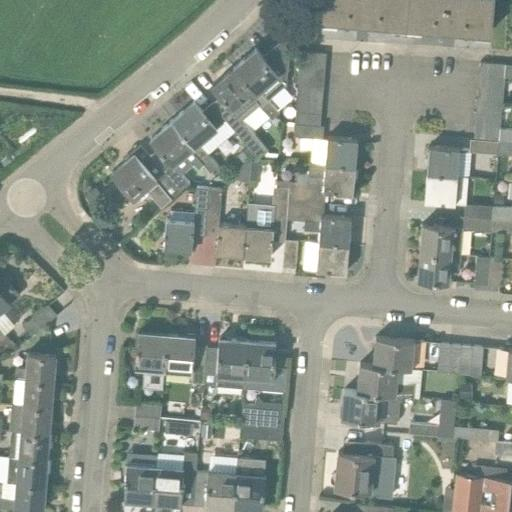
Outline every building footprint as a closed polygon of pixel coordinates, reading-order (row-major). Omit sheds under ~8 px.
[(405,25),(454,29),(490,32),(492,0),(321,0),(320,18),(405,25)] [(280,39),(266,50),(282,70),(296,59),(280,39)] [(260,91),(278,76),(255,49),(233,67),(256,94),(260,91)] [(299,63),(324,65),(325,53),(300,51),(299,63)] [(478,75),(503,77),(504,64),(479,62),(478,75)] [(324,65),(299,63),(298,75),(323,77),(324,65)] [(511,65),(504,64),(503,77),(511,78),(511,65)] [(267,150),(242,120),(258,105),(261,108),(269,102),(260,91),(256,94),(233,67),(211,86),(217,94),(208,101),(257,158),(267,150)] [(323,77),(298,75),(297,87),(322,90),(323,77)] [(477,87),(502,90),(503,77),(478,75),(477,87)] [(322,90),(297,87),(296,99),(321,102),(322,90)] [(476,100),(501,102),(502,90),(477,87),(476,100)] [(320,113),(321,102),(296,99),(295,111),(320,113)] [(475,112),(500,115),(501,102),(476,100),(475,112)] [(198,144),(217,129),(193,102),(171,120),(194,147),(198,144)] [(271,120),(279,113),(269,102),(261,108),(271,120)] [(320,113),(295,111),(294,123),(319,126),(319,124),(320,113)] [(474,125),(499,127),(500,115),(475,112),(474,125)] [(150,156),(180,191),(189,183),(181,174),(194,163),(199,169),(203,165),(199,162),(208,155),(198,144),(194,147),(171,120),(150,139),(158,149),(150,156)] [(322,126),(319,126),(294,123),(292,136),(321,139),(322,126)] [(472,139),(497,141),(499,129),(499,127),(474,125),(472,139)] [(511,130),(499,129),(497,141),(511,142),(511,130)] [(324,163),(354,166),(357,139),(327,137),(324,163)] [(468,152),(496,154),(497,141),(472,139),(469,139),(468,152)] [(496,154),(511,155),(511,142),(497,141),(496,154)] [(425,173),(456,176),(458,149),(428,146),(425,173)] [(170,199),(180,191),(150,156),(141,164),(133,153),(111,173),(134,200),(155,181),(170,199)] [(218,167),(208,155),(199,162),(203,165),(209,173),(210,172),(212,173),(218,167)] [(255,178),(260,160),(246,156),(242,175),(255,178)] [(287,200),(323,203),(324,192),(352,194),(354,166),(324,163),(310,162),(308,183),(276,180),(275,187),(288,188),(287,200)] [(490,219),(491,206),(464,203),(467,177),(456,176),(425,173),(423,201),(463,204),(462,216),(490,219)] [(283,241),(284,240),(286,219),(287,200),(288,188),(275,187),(272,186),(270,215),(271,215),(270,227),(245,225),(242,255),(270,258),(271,240),(283,241)] [(192,234),(204,235),(208,188),(196,187),(193,212),(170,210),(169,219),(165,218),(164,233),(163,233),(163,237),(164,237),(163,248),(190,251),(192,234)] [(242,255),(245,225),(218,223),(221,189),(208,188),(204,235),(216,236),(215,253),(242,255)] [(317,242),(347,245),(350,217),(322,215),(323,203),(287,200),(286,219),(305,220),(304,227),(318,229),(317,242)] [(511,220),(511,207),(491,206),(490,219),(511,220)] [(419,251),(460,255),(462,229),(489,231),(490,219),(462,216),(461,227),(422,224),(419,251)] [(511,220),(490,219),(489,231),(511,233),(511,220)] [(284,240),(283,241),(281,267),(294,268),(296,241),(284,240)] [(347,245),(317,242),(315,270),(345,272),(347,245)] [(417,279),(447,281),(451,282),(452,269),(459,269),(460,255),(419,251),(417,279)] [(473,284),(486,285),(488,257),(475,256),(473,284)] [(486,285),(498,286),(501,258),(488,257),(486,285)] [(0,310),(18,295),(4,278),(0,280),(0,310)] [(34,329),(35,331),(56,315),(47,304),(27,321),(34,329)] [(5,335),(0,328),(0,346),(1,348),(10,340),(5,335)] [(134,367),(162,369),(165,334),(137,332),(136,348),(135,348),(134,367)] [(203,384),(204,372),(205,347),(194,346),(194,337),(165,334),(162,369),(191,372),(190,383),(203,384)] [(383,367),(397,368),(411,369),(413,340),(374,337),(372,364),(384,365),(383,367)] [(215,374),(245,376),(246,341),(218,338),(217,348),(205,347),(204,372),(203,384),(214,385),(215,374)] [(246,341),(245,376),(244,389),(260,390),(261,377),(273,378),(274,378),(276,364),(285,365),(286,355),(274,354),(275,343),(246,341)] [(447,373),(450,344),(439,343),(436,371),(447,373)] [(450,344),(447,373),(458,374),(460,345),(450,344)] [(460,345),(458,374),(469,375),(471,346),(460,345)] [(471,346),(469,375),(480,376),(482,347),(471,346)] [(23,378),(53,380),(55,355),(27,353),(26,368),(15,367),(14,377),(17,378),(23,378)] [(356,390),(381,395),(413,397),(414,384),(396,382),(397,368),(383,367),(384,365),(372,364),(372,365),(358,364),(356,390)] [(53,380),(23,378),(21,406),(51,407),(53,380)] [(340,419),(379,422),(381,395),(356,390),(356,392),(343,390),(340,419)] [(259,413),(260,404),(260,398),(260,397),(258,396),(257,396),(255,397),(255,398),(254,404),(241,403),(241,412),(240,424),(265,427),(266,414),(259,413)] [(134,416),(159,418),(160,405),(135,403),(134,416)] [(19,431),(49,434),(51,407),(21,406),(19,431)] [(132,428),(158,431),(159,418),(134,416),(132,428)] [(407,434),(436,436),(438,425),(408,422),(407,434)] [(238,437),(264,439),(265,427),(240,424),(238,437)] [(452,437),(495,441),(497,442),(498,430),(454,426),(452,437)] [(17,457),(46,460),(49,434),(19,431),(17,457)] [(493,454),(511,455),(511,442),(497,442),(495,441),(493,454)] [(334,486),(335,486),(335,489),(371,492),(374,458),(392,459),(393,445),(365,443),(364,455),(338,453),(336,473),(334,474),(333,475),(332,475),(331,476),(331,478),(330,480),(331,482),(332,483),(333,485),(334,486)] [(181,495),(192,496),(195,471),(196,454),(184,453),(182,469),(155,467),(153,502),(180,505),(181,495)] [(15,483),(44,487),(46,460),(17,457),(8,456),(6,483),(15,483)] [(263,495),(264,476),(266,461),(251,460),(250,475),(235,473),(232,509),(261,511),(262,495),(263,495)] [(123,500),(153,502),(155,467),(125,465),(124,484),(123,500)] [(472,465),(471,475),(485,476),(486,467),(472,465)] [(204,506),(232,509),(235,473),(206,471),(206,472),(195,471),(192,496),(204,497),(204,506)] [(506,511),(507,507),(510,479),(506,478),(485,476),(471,475),(456,473),(454,487),(453,498),(451,511),(506,511)] [(0,508),(14,510),(42,511),(44,487),(15,483),(14,499),(0,497),(0,508)] [(451,511),(453,498),(444,497),(442,511),(451,511)] [(393,511),(394,508),(355,503),(354,511),(393,511)]
